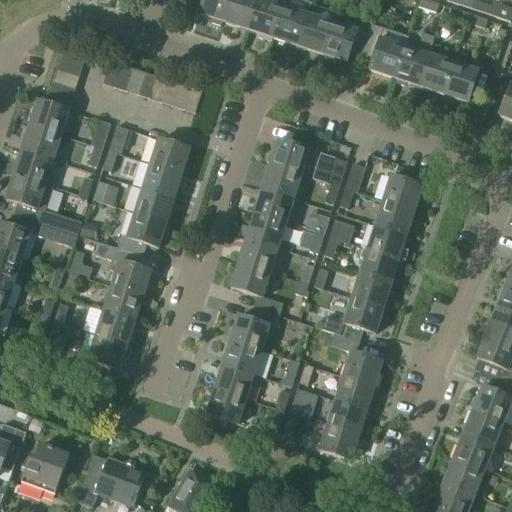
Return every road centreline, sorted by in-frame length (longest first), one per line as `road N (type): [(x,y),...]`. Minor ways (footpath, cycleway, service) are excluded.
road 1 (residential): [(381,504),(508,180)]
road 2 (residential): [(157,397),(263,84)]
road 3 (residential): [(508,180),(485,180),(461,170),(444,150),(263,84)]
road 4 (residential): [(145,44),(61,23),(16,48)]
road 5 (residential): [(263,84),(145,44)]
